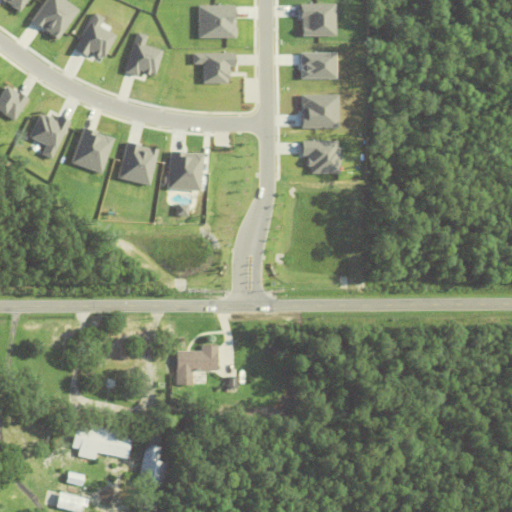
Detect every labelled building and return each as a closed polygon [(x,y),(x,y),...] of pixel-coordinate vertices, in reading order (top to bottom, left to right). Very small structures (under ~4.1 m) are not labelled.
[(0,0),(18,12),(27,0),(0,0)] [(74,50),(86,56),(88,52),(103,59),(115,34),(98,27),(103,17),(92,12),(74,50)] [(124,72),(137,76),(138,71),(155,76),(162,50),(143,45),(146,35),(135,32),(124,72)] [(234,67),(234,53),(192,53),(192,64),(202,64),(202,84),(228,83),(228,67),(234,67)] [(0,113),(13,121),(27,99),(4,85),(0,91),(0,113)] [(51,160),(69,121),(56,115),(54,120),(39,113),(28,138),(44,146),(40,155),(51,160)] [(70,164),(101,174),(113,138),(82,128),(70,164)] [(117,179),(150,185),(157,149),(125,143),(117,179)] [(199,190),(200,154),(169,153),(168,189),(199,190)] [(189,195),(183,196),(178,172),(188,170),(188,168),(192,167),(193,170),(202,168),(211,215),(193,218),(189,195)] [(190,388),(174,388),(174,354),(199,354),(200,349),(216,349),(216,374),(202,374),(202,383),(190,383),(190,388)] [(226,379),(236,379),(236,392),(226,392),(226,379)] [(114,437),(129,440),(125,461),(94,455),(93,463),(75,459),(77,452),(70,450),(74,429),(86,431),(87,427),(115,432),(114,437)] [(139,484),(136,483),(143,447),(159,450),(156,464),(164,466),(159,491),(149,489),(149,491),(138,489),(139,484)] [(64,486),(66,475),(82,478),(80,489),(64,486)] [(75,501),(87,505),(85,511),(62,511),(54,509),(58,497),(75,502),(75,501)] [(143,511),(132,510),(134,497),(156,501),(154,511),(143,511)]
